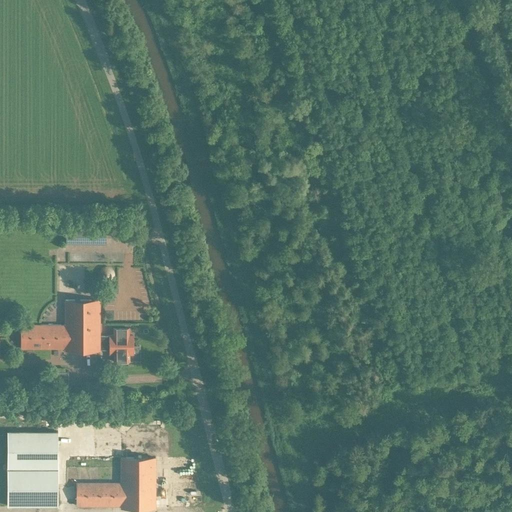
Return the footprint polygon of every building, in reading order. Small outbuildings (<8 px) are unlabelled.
[(99,350),(99,348),(99,336),(99,300),(53,300),(54,325),(20,326),(21,349),(65,348),(65,350),(99,350)] [(113,327),(113,336),(109,336),(99,336),(99,348),(109,348),(109,354),(113,354),(113,362),(129,362),(129,354),(132,354),(132,336),(129,336),(129,326),(113,327)] [(139,341),(139,351),(135,351),(135,358),(143,357),(143,341),(139,341)] [(54,386),(68,386),(68,372),(53,373),(54,386)] [(7,468),(57,468),(57,431),(7,431),(7,468)] [(155,508),(155,458),(120,458),(120,483),(76,483),(76,506),(120,506),(120,508),(155,508)] [(57,468),(7,468),(7,506),(57,506),(57,468)]
